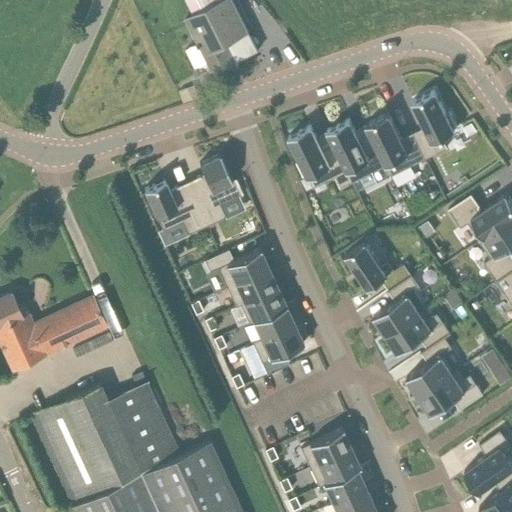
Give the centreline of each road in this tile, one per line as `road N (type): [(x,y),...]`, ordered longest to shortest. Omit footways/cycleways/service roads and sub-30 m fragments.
road 1 (residential): [(232,104),(404,511)]
road 2 (residential): [(232,104),(426,43),(457,51),(511,126)]
road 3 (residential): [(34,152),(83,153),(232,104)]
road 4 (unclassified): [(34,152),(103,0)]
